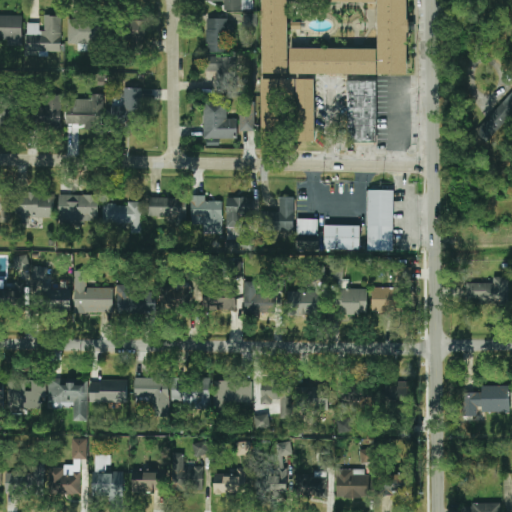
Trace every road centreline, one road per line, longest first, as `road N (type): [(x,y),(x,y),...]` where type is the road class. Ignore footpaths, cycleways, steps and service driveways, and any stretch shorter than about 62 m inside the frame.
road 1 (tertiary): [(437,511),(431,0)]
road 2 (tertiary): [(511,347),(0,344)]
road 3 (residential): [(433,168),(0,158)]
road 4 (residential): [(177,161),(174,0)]
